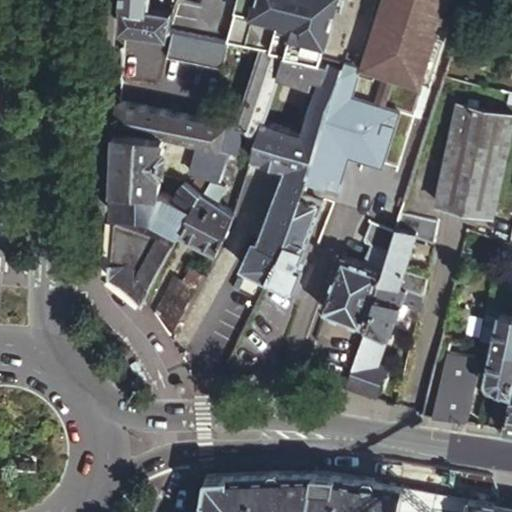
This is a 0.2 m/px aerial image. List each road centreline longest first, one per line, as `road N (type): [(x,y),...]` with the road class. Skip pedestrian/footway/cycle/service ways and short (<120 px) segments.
road 1 (primary): [(59,371),(52,275),(71,0)]
road 2 (tertiary): [(409,447),(325,425),(149,417),(87,403)]
road 3 (tertiary): [(93,483),(179,452),(409,447)]
